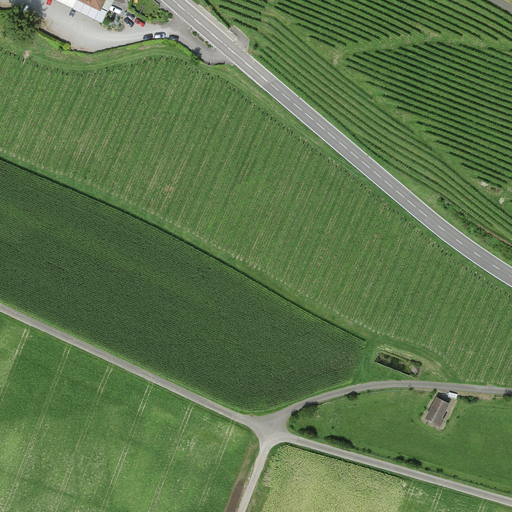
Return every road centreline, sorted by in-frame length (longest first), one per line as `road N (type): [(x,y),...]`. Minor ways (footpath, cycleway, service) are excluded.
road 1 (track): [(511,503),(273,433),(0,308)]
road 2 (primary): [(172,0),(447,231),(511,276)]
road 3 (track): [(243,511),(276,422),(300,406),(383,385),(511,393)]
